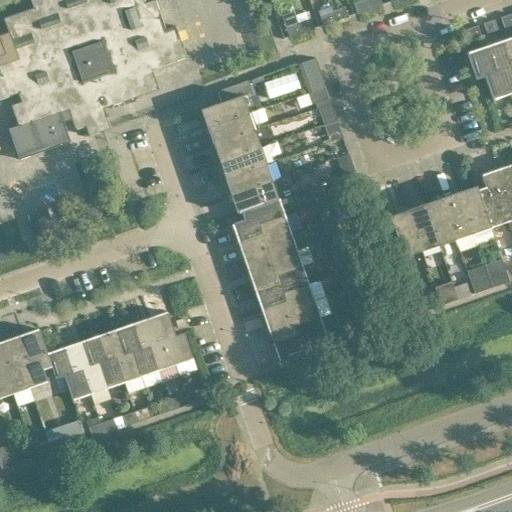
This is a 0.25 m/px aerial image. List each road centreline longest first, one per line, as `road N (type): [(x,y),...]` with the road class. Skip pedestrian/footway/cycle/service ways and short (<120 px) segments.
road 1 (residential): [(329,470),(293,478),(270,461),(183,227)]
road 2 (residential): [(405,25),(440,115),(432,137),(398,150),(371,137),(349,73),(358,41)]
road 3 (residential): [(329,470),(511,405)]
road 4 (residential): [(0,289),(183,227)]
